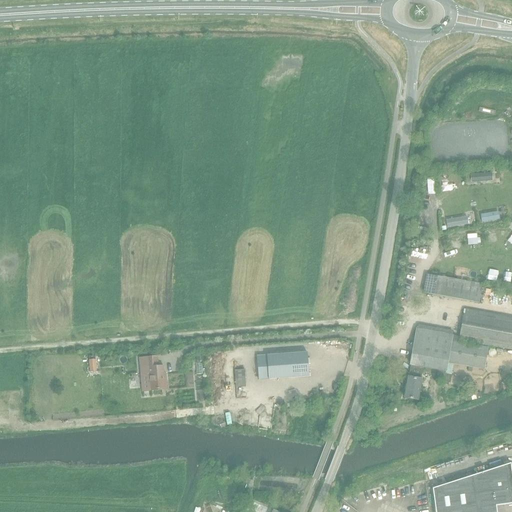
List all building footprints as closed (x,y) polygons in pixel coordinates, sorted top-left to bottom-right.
[(478,303),(482,284),(427,274),(423,293),(478,303)] [(511,347),(511,316),(464,308),(459,336),(417,328),(410,364),(412,365),(410,376),(409,376),(405,397),(418,399),(422,377),(421,377),(423,366),(446,370),(447,362),(483,368),(487,347),(480,346),(481,342),(511,347)] [(309,376),(307,352),(256,356),(258,380),(309,376)] [(157,356),(139,358),(141,376),(149,375),(150,391),(167,389),(166,380),(164,380),(163,366),(158,366),(157,356)] [(477,511),(511,503),(511,476),(510,463),(432,488),(435,511),(477,511)] [(431,475),(444,471),(442,465),(429,469),(431,475)]
